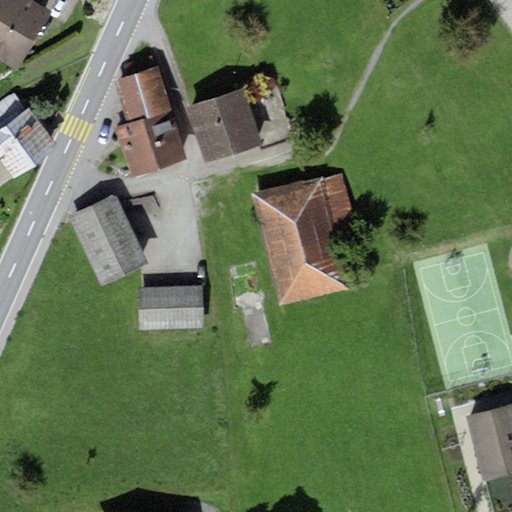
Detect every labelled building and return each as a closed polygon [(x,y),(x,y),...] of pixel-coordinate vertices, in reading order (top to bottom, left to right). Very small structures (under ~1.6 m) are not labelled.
[(50,12),(30,0),(0,0),(0,59),(16,69),(50,12)] [(126,76),(114,80),(128,123),(172,109),(158,67),(154,68),(151,56),(123,65),(126,76)] [(245,89),(187,107),(205,163),(263,145),(245,89)] [(55,146),(14,90),(0,100),(0,157),(2,159),(14,176),(55,146)] [(173,111),(116,129),(132,178),(189,160),(173,111)] [(323,177),(251,194),(278,307),(352,290),(334,215),(352,211),(344,175),(324,180),(323,177)] [(117,195),(69,216),(101,286),(149,265),(117,195)] [(204,285),(139,288),(141,332),(206,329),(204,285)] [(511,511),(511,405),(467,417),(483,482),(485,481),(493,511),(511,511)]
